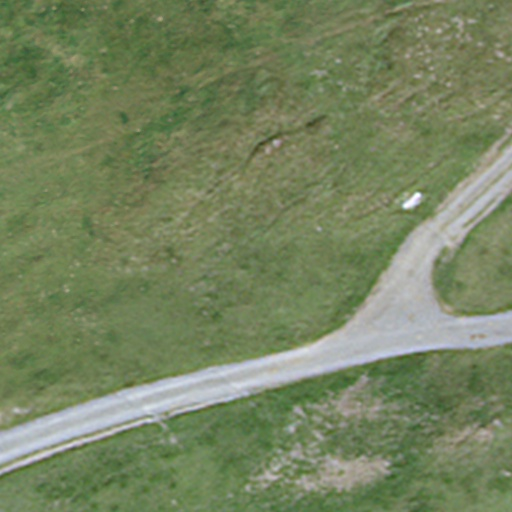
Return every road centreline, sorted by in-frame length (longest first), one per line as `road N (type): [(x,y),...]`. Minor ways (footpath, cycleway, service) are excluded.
road 1 (track): [(0,452),(102,411),(377,345),(469,339),(511,327)]
road 2 (track): [(511,156),(412,263),(377,345)]
